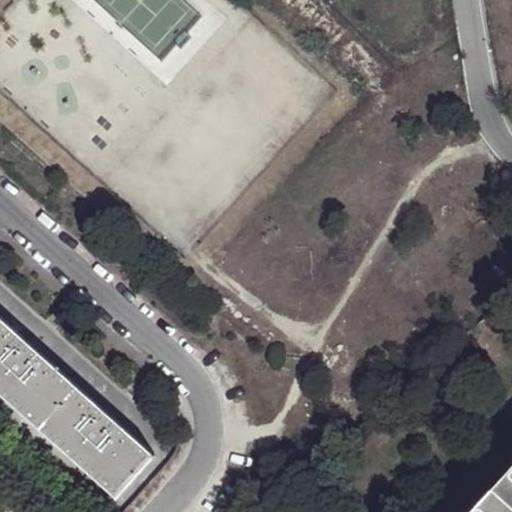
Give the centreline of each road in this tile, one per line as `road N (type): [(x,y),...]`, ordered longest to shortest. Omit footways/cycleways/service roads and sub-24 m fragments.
road 1 (residential): [(0,198),(196,388),(210,438),(163,511)]
road 2 (unclassified): [(466,0),(485,115),(511,153)]
